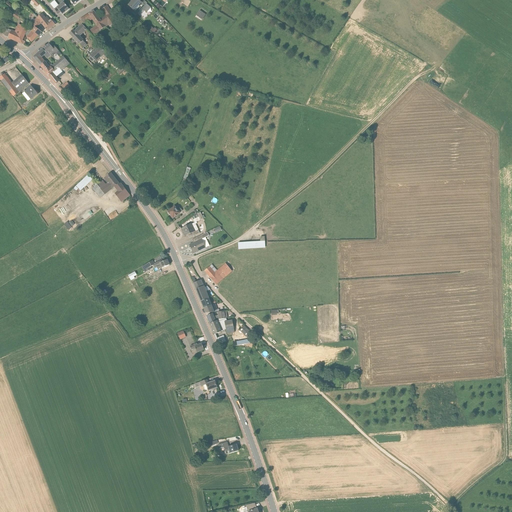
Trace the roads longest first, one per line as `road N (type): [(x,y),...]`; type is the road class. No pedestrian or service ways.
road 1 (track): [(418,74),(244,235),(190,259)]
road 2 (track): [(454,511),(240,317)]
road 3 (secondary): [(273,511),(177,261)]
road 4 (secondary): [(177,261),(149,211),(21,57)]
road 5 (track): [(503,378),(503,460),(447,511)]
